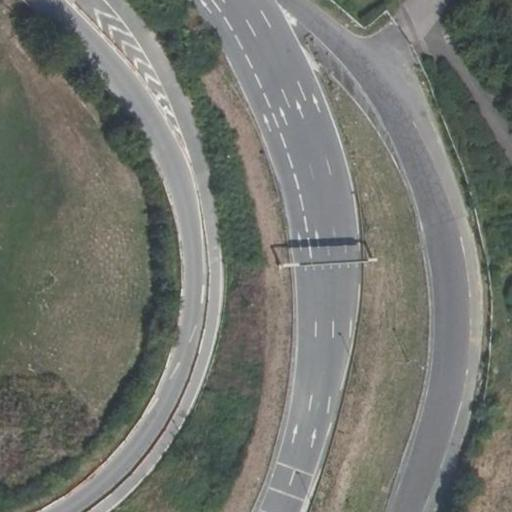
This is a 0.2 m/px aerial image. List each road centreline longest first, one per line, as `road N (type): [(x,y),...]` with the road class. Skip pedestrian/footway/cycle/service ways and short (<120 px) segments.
road 1 (motorway): [(394,511),(441,376),(443,254),(415,154),(357,66),(277,0)]
road 2 (motorway): [(272,511),(323,343),(320,234),(297,121),(239,0)]
road 3 (motorway): [(201,246),(202,314),(183,384),(141,457),(80,511)]
road 4 (tertiary): [(46,0),(130,94),(201,246)]
road 5 (tertiary): [(113,0),(168,81),(197,162),(201,246)]
